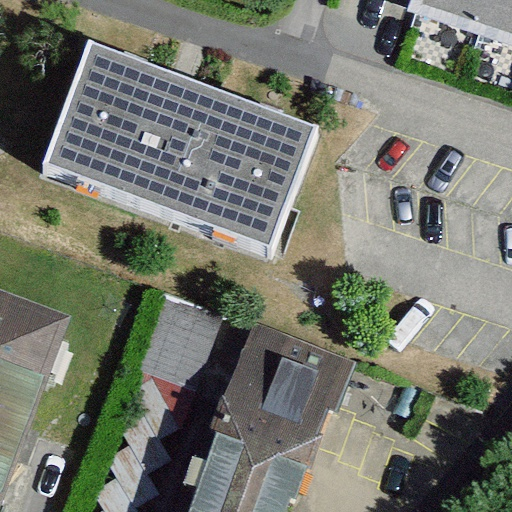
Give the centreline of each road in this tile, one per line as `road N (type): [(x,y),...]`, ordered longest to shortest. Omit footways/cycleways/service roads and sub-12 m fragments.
road 1 (residential): [(511,141),(116,0)]
road 2 (residential): [(511,404),(426,511)]
